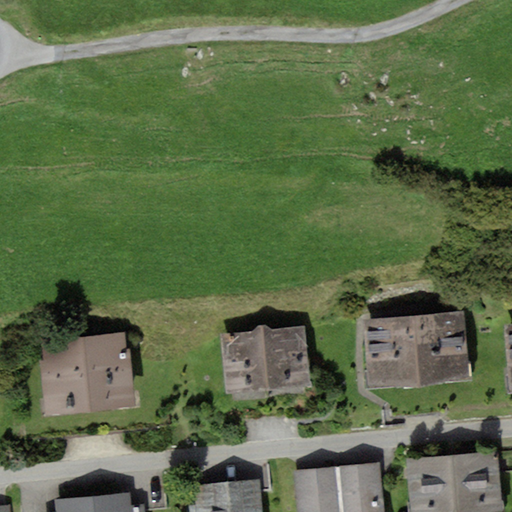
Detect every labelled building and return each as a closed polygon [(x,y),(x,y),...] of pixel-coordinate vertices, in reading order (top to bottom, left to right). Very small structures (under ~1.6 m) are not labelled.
[(468,312),(372,319),(377,387),(474,379),(468,312)] [(307,327),(226,337),(232,393),(314,383),(307,327)] [(133,334),(46,343),(53,413),(140,405),(133,334)] [(504,450),(411,461),(417,511),(497,511),(511,510),(504,450)] [(389,511),(384,463),(299,473),(304,511),(389,511)] [(266,511),(262,481),(200,490),(203,511),(266,511)] [(51,500),(52,511),(150,511),(150,494),(51,500)]
